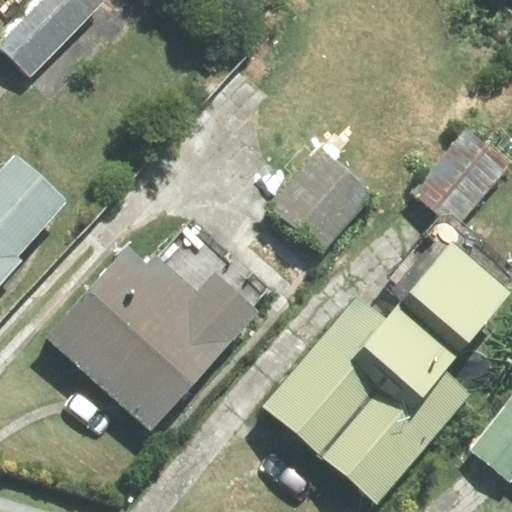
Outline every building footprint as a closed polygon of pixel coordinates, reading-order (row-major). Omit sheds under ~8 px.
[(93,0),(38,0),(0,39),(0,50),(29,79),(100,6),(93,0)] [(458,226),(505,169),(469,139),(422,195),(458,226)] [(367,191),(315,149),(262,213),(314,255),(367,191)] [(0,175),(0,284),(18,265),(13,261),(63,204),(13,160),(0,175)] [(145,440),(270,301),(163,205),(38,344),(145,440)] [(509,298),(449,247),(380,328),(355,307),(266,410),(376,504),(466,399),(441,377),(509,298)] [(511,405),(474,453),(507,479),(511,472),(511,405)]
